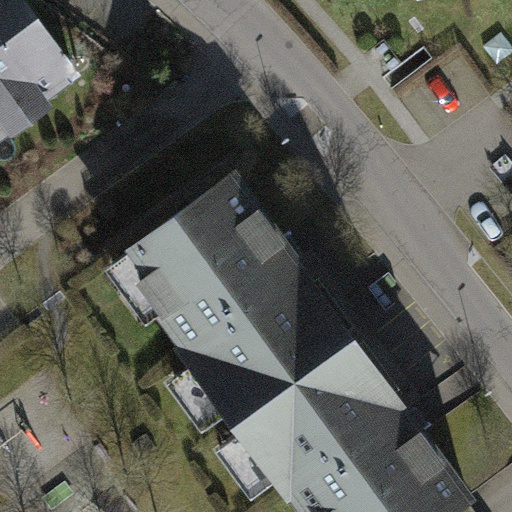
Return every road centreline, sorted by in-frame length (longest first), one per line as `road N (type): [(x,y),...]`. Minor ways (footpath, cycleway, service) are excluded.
road 1 (residential): [(511,356),(257,39)]
road 2 (residential): [(257,39),(0,235)]
